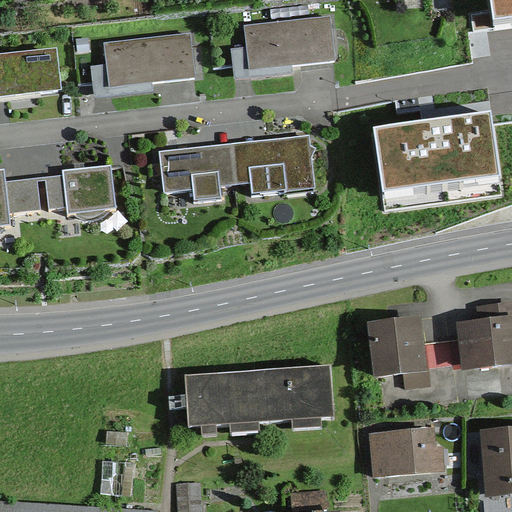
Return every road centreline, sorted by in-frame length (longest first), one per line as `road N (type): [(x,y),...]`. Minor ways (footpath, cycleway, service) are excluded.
road 1 (tertiary): [(511,244),(148,321),(0,333)]
road 2 (residential): [(316,101),(0,138)]
